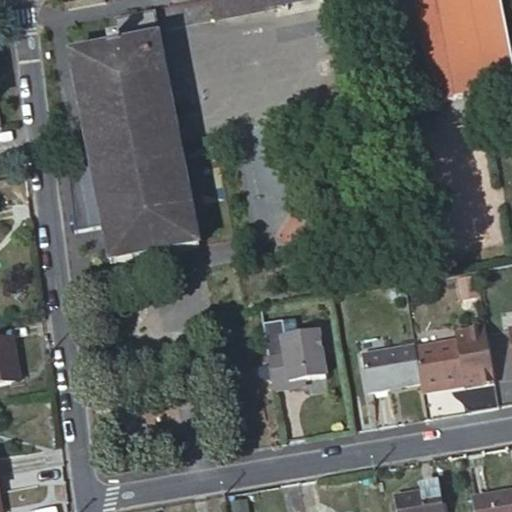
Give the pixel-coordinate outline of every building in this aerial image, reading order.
[(212,0),(217,21),(327,0),(212,0)] [(416,0),(437,104),(511,88),(511,57),(500,0),(416,0)] [(104,228),(111,265),(199,248),(155,15),(117,23),(120,42),(109,44),(110,49),(71,57),(90,158),(104,228)] [(104,228),(90,158),(66,162),(80,233),(104,228)] [(203,270),(213,319),(247,313),(238,263),(203,270)] [(472,276),(457,278),(461,298),(475,295),(472,276)] [(325,374),(318,330),(281,336),(283,348),(267,351),(273,388),(291,385),(290,380),(303,378),(325,374)] [(416,350),(415,350),(421,388),(423,398),(451,393),(450,386),(455,385),(455,387),(464,386),(465,393),(495,389),(485,333),(456,338),(457,346),(416,353),(416,350)] [(0,386),(20,383),(19,375),(13,340),(0,342),(0,386)] [(421,388),(415,350),(362,359),(368,396),(421,388)] [(397,500),(398,511),(443,511),(439,487),(423,490),(424,495),(397,500)] [(511,511),(511,494),(472,502),(474,511),(511,511)]
